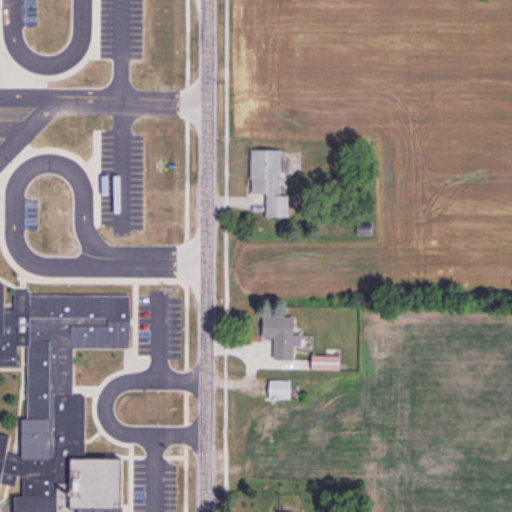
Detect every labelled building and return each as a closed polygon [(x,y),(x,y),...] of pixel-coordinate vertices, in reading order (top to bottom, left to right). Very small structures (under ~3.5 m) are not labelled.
[(251,150),(282,150),(282,152),(299,152),(299,170),(292,170),(292,176),(281,176),(281,195),(288,195),(288,211),(279,211),(279,216),(267,216),(267,193),(252,192),(252,178),(251,178),(251,150)] [(123,456),(123,511),(15,511),(15,495),(24,495),(24,488),(0,482),(0,284),(4,284),(4,310),(15,310),(15,291),(30,291),(30,297),(127,296),(128,346),(72,347),(72,396),(84,396),(84,456),(123,456)] [(264,316),(294,317),(293,334),(301,335),(301,345),(293,344),(293,360),(274,359),(275,337),(263,336),(264,316)] [(312,355),(312,369),(339,369),(339,355),(312,355)] [(269,379),(270,401),(260,401),(260,417),(257,417),(257,428),(278,428),(278,420),(284,420),(284,402),(280,402),(280,397),(289,397),(289,379),(269,379)]
